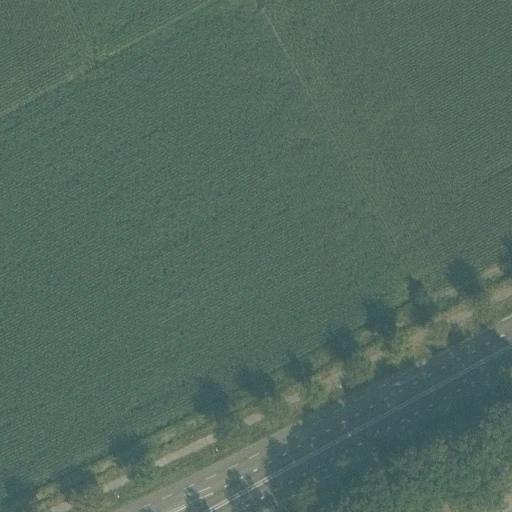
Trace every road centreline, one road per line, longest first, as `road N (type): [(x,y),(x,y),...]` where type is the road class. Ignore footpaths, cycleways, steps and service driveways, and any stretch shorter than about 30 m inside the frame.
road 1 (primary): [(298,468),(511,350)]
road 2 (primary): [(298,468),(204,482),(140,511)]
